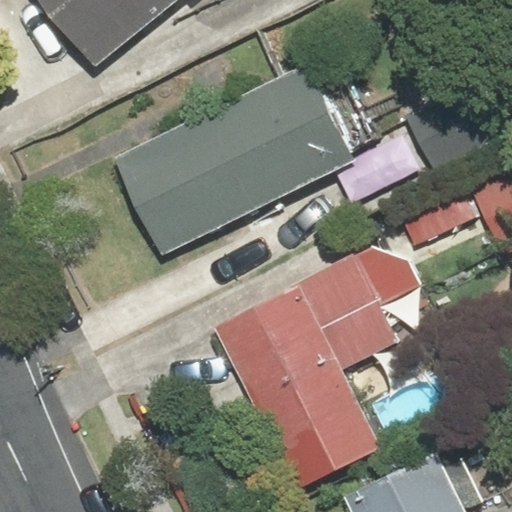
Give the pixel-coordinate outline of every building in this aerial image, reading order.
[(63,0),(112,59),(183,0),(63,0)] [(330,47),(130,148),(181,250),(382,149),(330,47)] [(414,213),(424,240),(492,215),(482,187),(414,213)] [(380,246),(231,318),(311,481),(404,436),(370,366),(425,340),(380,246)] [(494,511),(461,442),(353,495),(361,511),(494,511)]
